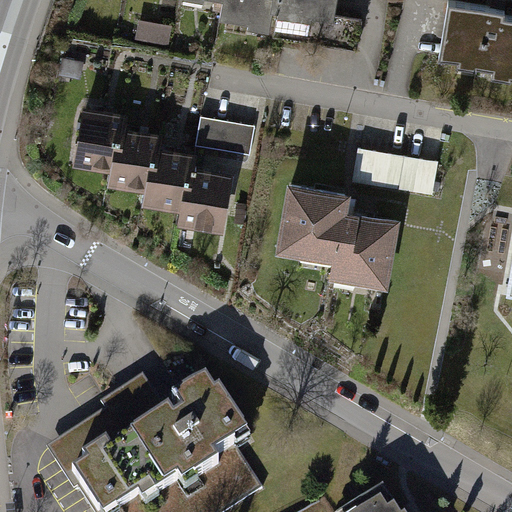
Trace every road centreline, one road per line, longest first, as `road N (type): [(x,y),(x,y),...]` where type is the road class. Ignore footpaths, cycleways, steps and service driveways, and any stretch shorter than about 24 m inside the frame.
road 1 (residential): [(0,206),(511,503)]
road 2 (residential): [(511,128),(219,76)]
